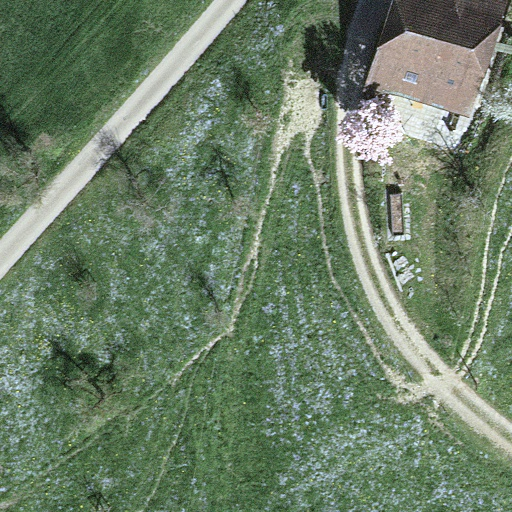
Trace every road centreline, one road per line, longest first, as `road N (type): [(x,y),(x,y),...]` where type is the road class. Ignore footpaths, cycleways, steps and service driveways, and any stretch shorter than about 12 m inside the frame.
road 1 (track): [(365,0),(351,165),(373,265),(422,354),(511,438)]
road 2 (unclassified): [(0,261),(231,0)]
